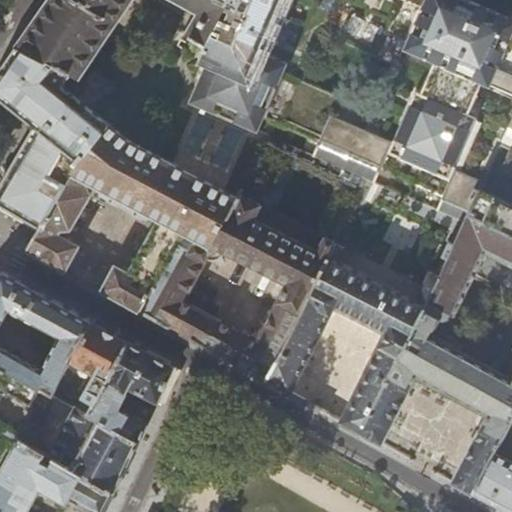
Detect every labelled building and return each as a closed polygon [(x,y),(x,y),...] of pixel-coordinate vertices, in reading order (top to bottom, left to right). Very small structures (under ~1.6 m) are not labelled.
[(49,0),(17,46),(73,74),(80,77),(131,0),(175,0),(198,13),(185,34),(198,41),(203,44),(227,2),(223,0),(49,0)] [(374,183),(380,169),(444,197),(438,211),(465,222),(469,213),(480,187),(482,183),(495,158),(502,142),(511,119),(511,0),(240,0),(237,7),(227,2),(203,44),(206,46),(199,63),(205,66),(190,103),(258,132),(263,119),(319,142),(313,156),(365,179),(374,183)] [(190,54),(198,41),(185,34),(179,30),(171,43),(190,54)] [(119,301),(139,311),(183,231),(211,248),(238,198),(130,141),(64,87),(73,74),(17,46),(0,70),(0,97),(34,126),(0,184),(0,204),(39,228),(26,249),(64,270),(67,267),(78,274),(81,268),(79,267),(85,257),(75,251),(78,247),(57,235),(60,229),(70,229),(90,195),(87,188),(85,187),(88,181),(104,190),(103,193),(146,216),(148,213),(157,218),(127,273),(115,266),(113,271),(103,267),(97,277),(95,276),(92,282),(97,284),(98,284),(104,287),(102,291),(119,301)] [(511,119),(502,142),(511,147),(511,119)] [(511,147),(502,142),(495,158),(506,163),(504,169),(511,173),(511,202),(480,187),(469,213),(511,233),(511,147)] [(322,411),(360,431),(439,278),(429,272),(415,301),(338,262),(343,251),(370,264),(402,196),(374,183),(365,179),(335,242),(265,380),(308,403),(316,385),(304,379),(302,379),(299,383),(295,381),(333,305),(364,322),(387,333),(350,403),(332,393),(322,411)] [(211,248),(183,231),(139,311),(198,343),(265,380),(335,242),(324,237),(317,252),(254,219),(261,205),(240,194),(238,198),(211,248)] [(481,411),(488,415),(452,483),(473,495),(474,493),(494,453),(511,418),(511,233),(469,213),(465,222),(439,278),(360,431),(382,444),(415,378),(416,375),(423,379),(422,381),(425,382),(425,381),(433,385),(432,387),(436,389),(437,387),(445,391),(444,393),(446,394),(446,395),(451,397),(455,400),(456,399),(458,401),(459,399),(466,403),(466,405),(470,407),(470,405),(479,410),(478,411),(480,412),(481,411)] [(0,365),(37,387),(49,395),(60,375),(66,366),(68,361),(91,321),(71,310),(28,287),(4,274),(0,273),(0,365)] [(60,375),(97,395),(128,341),(108,330),(91,321),(68,361),(93,375),(91,380),(66,366),(60,375)] [(174,367),(147,352),(128,341),(97,395),(87,413),(97,419),(138,442),(151,415),(174,368),(174,367)] [(28,403),(37,387),(0,365),(0,394),(4,388),(28,403)] [(77,408),(49,457),(59,463),(65,453),(74,458),(97,419),(87,413),(77,408)] [(18,440),(0,471),(0,511),(23,511),(36,488),(63,502),(64,499),(90,511),(103,511),(114,491),(138,442),(97,419),(74,458),(65,453),(59,463),(49,457),(18,440)] [(489,501),(508,511),(511,511),(511,461),(494,453),(474,493),(489,501)]
